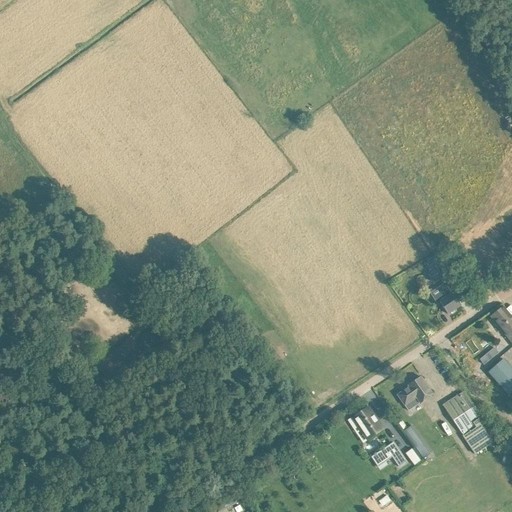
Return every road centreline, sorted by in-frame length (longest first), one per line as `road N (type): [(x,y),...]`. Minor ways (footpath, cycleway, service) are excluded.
road 1 (track): [(258,453),(145,291),(16,142),(0,112)]
road 2 (unclassified): [(150,511),(278,444),(511,288)]
